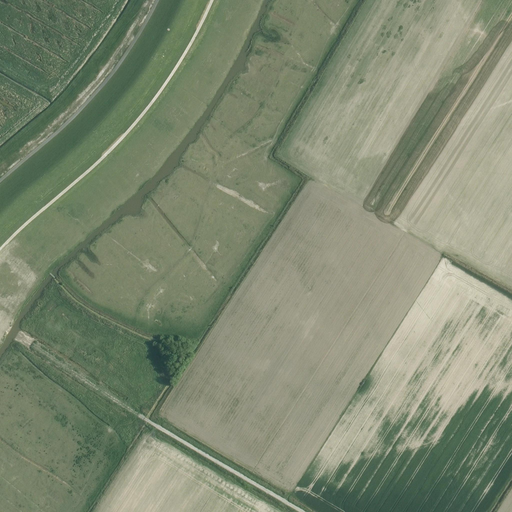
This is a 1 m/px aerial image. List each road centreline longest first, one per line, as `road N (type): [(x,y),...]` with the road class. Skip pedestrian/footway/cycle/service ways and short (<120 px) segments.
road 1 (track): [(0,250),(140,117),(212,0)]
road 2 (track): [(156,0),(89,99),(0,180)]
road 3 (unclassified): [(299,511),(153,423)]
